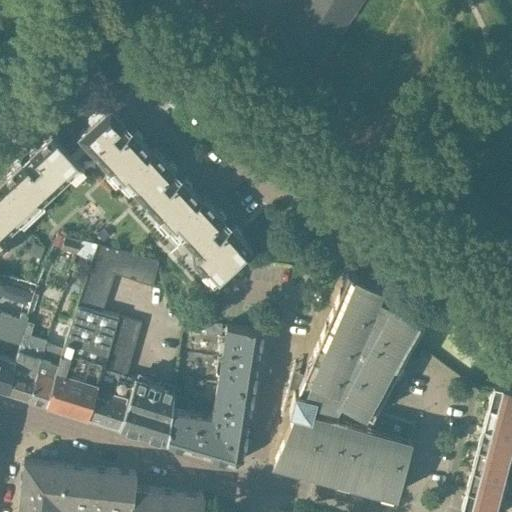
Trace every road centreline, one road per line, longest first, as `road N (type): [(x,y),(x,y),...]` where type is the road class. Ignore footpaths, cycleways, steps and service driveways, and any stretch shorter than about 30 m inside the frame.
road 1 (residential): [(277,189),(333,246),(289,300),(258,487)]
road 2 (residential): [(277,189),(246,167),(213,183),(141,107),(165,56),(82,33)]
road 3 (residential): [(258,487),(14,413)]
road 4 (residential): [(409,511),(442,373)]
road 5 (residential): [(388,511),(308,490),(258,487)]
road 6 (residential): [(0,129),(61,71),(82,33)]
